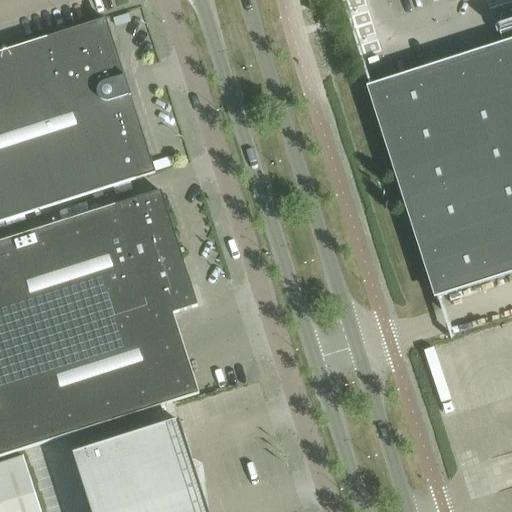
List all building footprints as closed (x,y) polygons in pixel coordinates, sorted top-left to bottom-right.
[(307,0),(310,8),(321,4),(319,0),(307,0)] [(0,54),(0,224),(155,175),(106,20),(0,54)] [(405,200),(437,299),(511,275),(511,29),(499,34),(503,45),(369,87),(401,186),(398,187),(402,201),(405,200)] [(198,307),(161,193),(0,244),(0,459),(199,396),(173,315),(198,307)] [(194,485),(190,460),(190,459),(179,424),(74,457),(90,511),(208,511),(205,491),(194,485)] [(0,511),(40,511),(23,459),(0,466),(0,511)]
